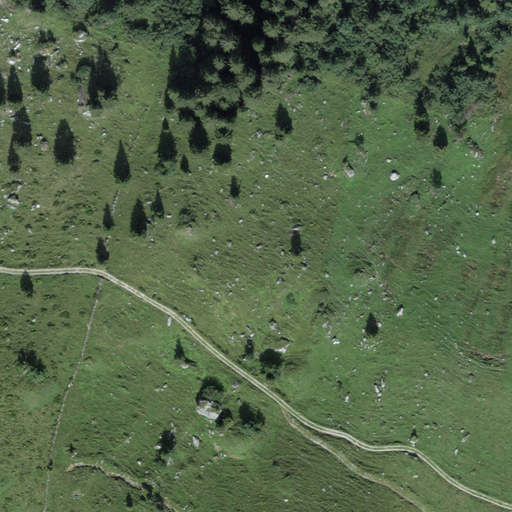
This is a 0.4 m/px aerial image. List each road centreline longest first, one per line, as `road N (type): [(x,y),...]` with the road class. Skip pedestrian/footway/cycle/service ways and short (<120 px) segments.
road 1 (track): [(511,506),(470,491),(410,447),(369,447),(307,422),(171,313),(103,273),(0,268)]
road 2 (track): [(282,402),(295,424),(357,471),(429,511)]
road 3 (track): [(181,511),(97,463),(67,462)]
